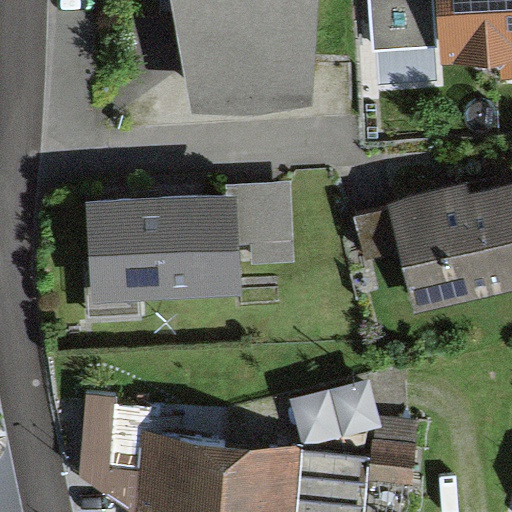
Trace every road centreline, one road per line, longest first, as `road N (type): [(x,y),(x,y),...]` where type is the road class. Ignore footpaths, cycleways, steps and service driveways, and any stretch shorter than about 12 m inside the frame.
road 1 (residential): [(46,511),(1,254)]
road 2 (residential): [(1,254),(10,0)]
